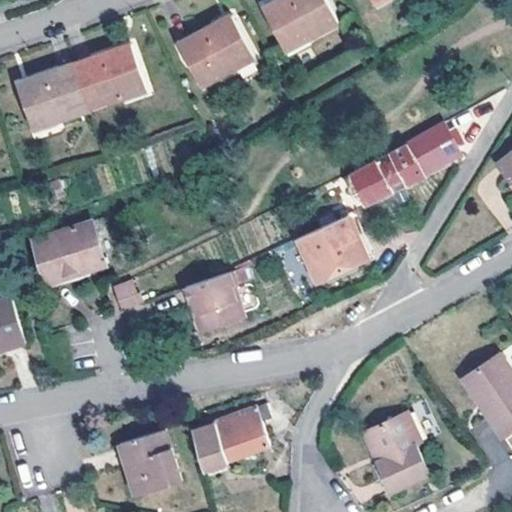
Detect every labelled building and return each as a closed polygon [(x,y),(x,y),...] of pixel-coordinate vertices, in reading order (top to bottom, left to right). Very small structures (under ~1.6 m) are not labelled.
[(328,0),(294,0),(289,3),(291,8),(269,21),(290,58),(344,28),(328,0)] [(371,0),(377,9),(392,0),(371,0)] [(266,16),(269,21),(291,8),(289,3),(266,16)] [(237,23),(214,36),(217,40),(239,28),(237,23)] [(259,64),(239,28),(217,40),(214,36),(183,53),(204,94),(259,64)] [(136,50),(112,58),(113,62),(137,54),(136,50)] [(150,95),(137,54),(113,62),(112,58),(78,69),(92,114),(150,95)] [(34,132),(92,114),(78,69),(45,80),(46,85),(21,92),(34,132)] [(45,80),(20,88),(21,92),(46,85),(45,80)] [(446,131),(443,125),(406,147),(353,173),(357,190),(359,194),(370,205),(426,179),(424,173),(458,153),(457,149),(461,146),(456,136),(451,128),(446,131)] [(511,160),(501,170),(511,183),(511,160)] [(302,236),(322,282),(373,260),(357,223),(352,213),(302,236)] [(380,257),(363,220),(357,223),(373,260),(380,257)] [(106,266),(91,224),(35,243),(50,286),(106,266)] [(198,302),(203,315),(199,318),(202,327),(208,330),(247,315),(234,280),(238,279),(235,269),(226,273),(187,288),(193,303),(198,302)] [(138,298),(132,283),(113,290),(121,310),(143,302),(140,297),(138,298)] [(13,298),(0,302),(0,350),(2,350),(28,342),(13,298)] [(193,303),(199,318),(203,315),(198,302),(193,303)] [(511,363),(503,350),(471,373),(493,405),(488,409),(506,434),(511,429),(511,363)] [(465,377),(488,409),(493,405),(471,373),(465,377)] [(217,422),(196,430),(209,471),(232,463),(231,460),(270,446),(263,424),(272,420),(268,407),(218,424),(217,422)] [(386,458),(380,461),(395,491),(432,473),(420,444),(425,441),(410,410),(372,428),(386,458)] [(386,458),(372,428),(366,430),(380,461),(386,458)] [(183,480),(166,429),(122,444),(127,461),(139,494),(183,480)] [(388,494),(395,491),(380,461),(374,464),(388,494)] [(280,501),(276,489),(260,494),(264,505),(280,501)]
